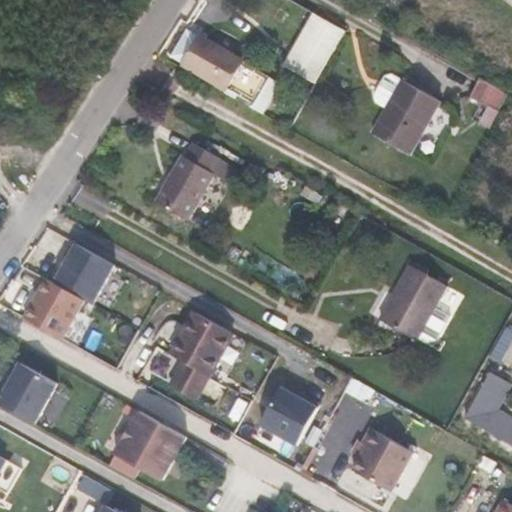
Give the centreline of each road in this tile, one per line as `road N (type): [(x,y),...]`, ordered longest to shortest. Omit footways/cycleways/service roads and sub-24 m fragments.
road 1 (unknown): [(0,317),(319,491)]
road 2 (residential): [(0,258),(170,0)]
